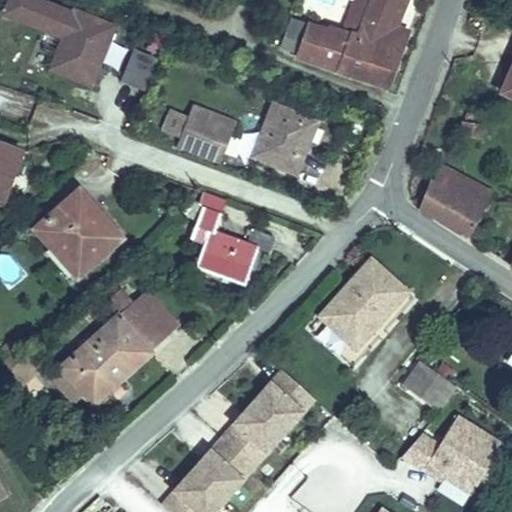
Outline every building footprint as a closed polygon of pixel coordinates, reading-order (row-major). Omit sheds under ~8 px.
[(113,62),(128,22),(91,7),(89,10),(63,0),(18,0),(16,5),(81,32),(68,62),(107,78),(113,62)] [(345,0),(340,16),(359,23),(367,0),(345,0)] [(367,0),(359,23),(345,61),(385,75),(405,18),(389,13),(393,0),(367,0)] [(311,12),(301,9),(290,39),(300,43),(311,12)] [(311,12),(300,43),(345,61),(359,23),(340,16),(338,22),(311,12)] [(162,84),(176,54),(148,42),(136,73),(162,84)] [(511,57),(503,85),(511,88),(511,57)] [(114,81),(121,64),(113,62),(107,78),(114,81)] [(206,95),(195,127),(232,140),(246,109),(206,95)] [(275,98),(253,148),(294,163),(315,113),(275,98)] [(485,130),(488,120),(468,116),(466,127),(485,130)] [(232,140),(195,127),(189,145),(226,158),(232,140)] [(0,138),(0,196),(6,199),(18,170),(11,166),(20,146),(0,138)] [(441,140),(438,147),(444,150),(447,143),(441,140)] [(441,157),(423,201),(425,203),(453,219),(472,230),(496,187),(441,157)] [(79,181),(43,226),(59,239),(65,233),(91,253),(116,221),(89,199),(93,192),(79,181)] [(215,229),(202,262),(249,282),(263,250),(274,255),(279,241),(250,229),(245,239),(224,230),(230,214),(205,204),(198,220),(215,229)] [(0,255),(0,277),(7,287),(24,274),(7,251),(0,255)] [(370,254),(323,308),(359,339),(406,285),(370,254)] [(136,282),(120,301),(156,333),(173,315),(136,282)] [(112,288),(98,304),(105,310),(118,294),(112,288)] [(156,333),(120,301),(61,367),(102,406),(150,357),(141,349),(156,333)] [(27,350),(10,367),(25,383),(42,363),(27,350)] [(455,379),(420,355),(404,378),(439,402),(455,379)] [(278,380),(290,366),(284,361),(272,374),(278,380)] [(167,500),(180,511),(204,511),(317,390),(290,366),(278,380),(272,374),(234,415),(240,420),(228,433),(216,446),(210,441),(173,482),(179,487),(167,500)] [(475,486),(503,435),(456,409),(440,439),(421,429),(403,451),(426,465),(429,461),(445,470),(475,486)] [(228,433),(240,420),(234,415),(222,428),(228,433)] [(445,470),(429,461),(426,465),(443,474),(445,470)] [(291,496),(307,478),(297,469),(281,487),(291,496)]
